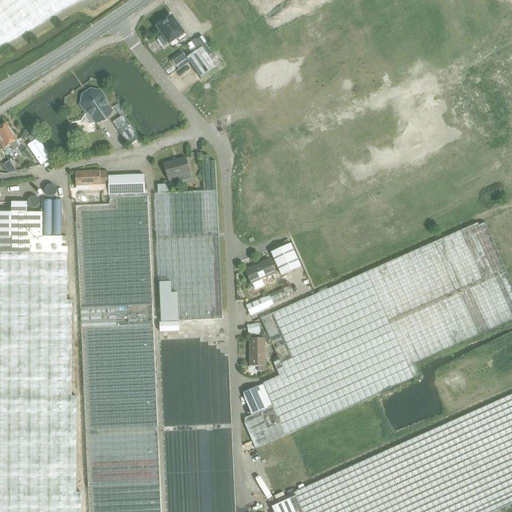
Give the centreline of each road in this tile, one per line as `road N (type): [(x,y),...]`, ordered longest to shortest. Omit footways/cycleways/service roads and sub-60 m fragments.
road 1 (unclassified): [(126,33),(223,155),(241,510)]
road 2 (unknown): [(58,168),(64,321)]
road 3 (secondary): [(0,94),(117,21)]
